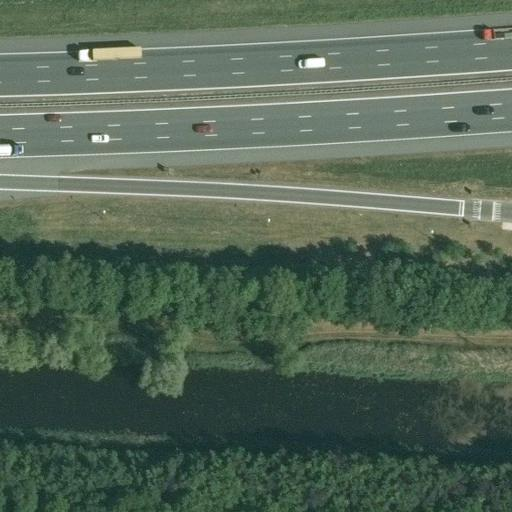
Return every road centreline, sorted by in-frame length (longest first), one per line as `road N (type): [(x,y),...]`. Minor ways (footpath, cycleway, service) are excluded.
road 1 (motorway): [(511,48),(0,75)]
road 2 (motorway): [(0,135),(511,110)]
road 3 (motorway): [(0,182),(212,192)]
